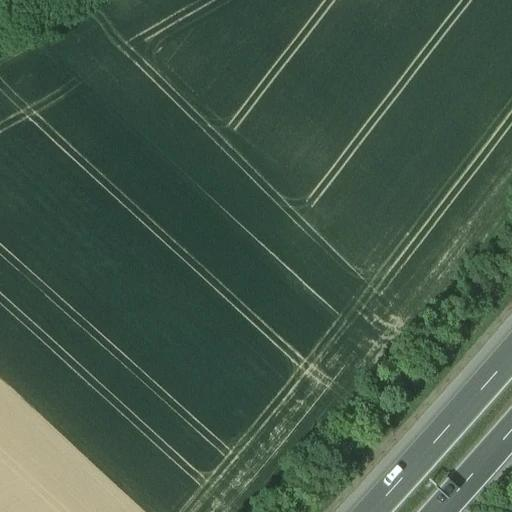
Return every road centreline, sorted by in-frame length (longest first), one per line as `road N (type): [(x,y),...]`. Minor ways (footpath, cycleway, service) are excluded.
road 1 (motorway): [(511,335),(356,511)]
road 2 (motorway): [(429,511),(511,415)]
